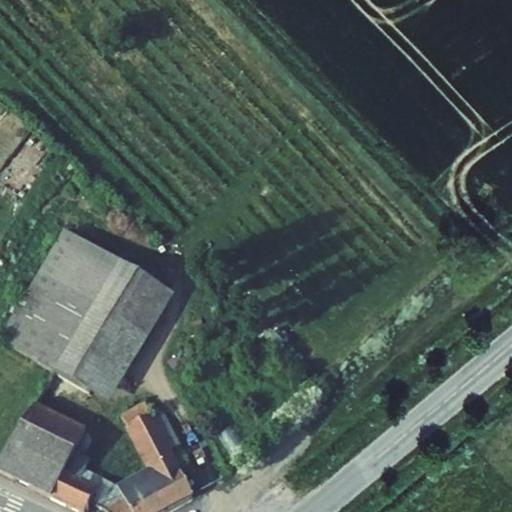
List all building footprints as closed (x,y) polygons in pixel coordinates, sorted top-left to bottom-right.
[(90,243),(68,231),(1,340),(19,350),(67,271),(90,243)] [(126,263),(90,243),(67,271),(19,350),(60,374),(125,267),(126,263)] [(175,295),(125,267),(60,374),(110,404),(175,295)] [(83,445),(33,415),(12,450),(15,452),(0,479),(0,480),(68,511),(88,511),(91,508),(98,511),(171,511),(192,501),(178,471),(191,464),(169,420),(165,423),(160,414),(151,418),(146,409),(125,419),(151,473),(117,491),(85,474),(83,477),(79,486),(65,477),(69,469),(83,445)] [(33,415),(30,413),(0,462),(0,479),(15,452),(12,450),(33,415)] [(83,477),(69,469),(65,477),(79,486),(83,477)]
